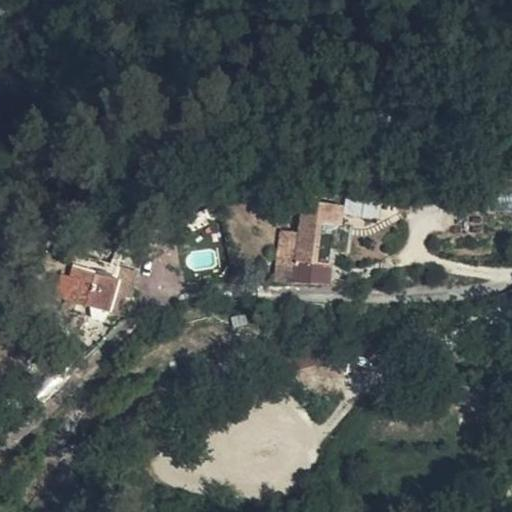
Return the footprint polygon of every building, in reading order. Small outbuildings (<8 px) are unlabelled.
[(275,252),(333,247),(334,229),(338,229),(339,207),(299,202),(296,233),(277,231),(275,252)] [(333,247),(347,245),(349,230),(338,229),(334,229),(333,247)] [(345,268),(347,245),(333,247),(330,266),(345,268)] [(330,266),(333,247),(275,252),(273,267),(291,269),(292,261),(330,266)] [(72,305),(92,309),(114,315),(119,300),(126,301),(133,273),(115,269),(112,281),(91,276),(89,286),(77,284),(72,305)] [(494,390),(462,389),(461,407),(494,408),(494,390)]
